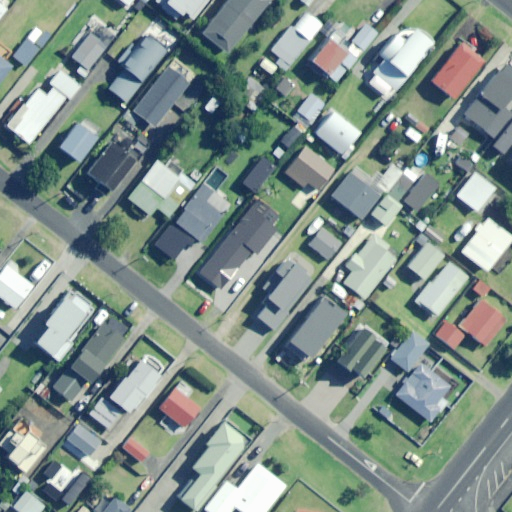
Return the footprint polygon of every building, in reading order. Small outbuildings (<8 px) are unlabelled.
[(190,18),(205,0),(154,0),(154,1),(175,19),(182,11),(190,18)] [(226,52),(268,0),(226,0),(201,31),(226,52)] [(362,51),(377,34),(365,24),(350,41),(362,51)] [(285,71),(309,41),(289,26),(270,50),(283,60),(279,66),(285,71)] [(394,90),(433,42),(413,27),(406,36),(398,30),(378,55),(382,59),(364,81),(383,97),(391,87),(394,90)] [(51,34),(45,29),(42,33),(36,28),(12,56),(24,66),(51,34)] [(338,44),(345,37),(337,30),(331,38),(329,36),(308,61),(334,83),(355,59),(338,44)] [(90,70),(108,46),(90,32),(71,56),(90,70)] [(126,102),(164,51),(143,35),(121,66),(124,68),(109,89),(126,102)] [(454,98),(484,59),(461,40),(430,80),(454,98)] [(0,81),(11,67),(0,57),(0,81)] [(271,74),(276,67),(264,58),(259,65),(271,74)] [(154,127),(188,84),(166,67),(132,110),(154,127)] [(68,100),(79,87),(57,69),(46,83),(52,88),(45,96),(39,91),(8,129),(27,144),(65,97),(68,100)] [(509,102),(511,98),(511,82),(497,71),(463,114),(483,129),(506,100),(509,102)] [(285,97),(294,87),(284,78),(275,88),(285,97)] [(249,118),(268,93),(252,81),(242,94),(250,100),(241,112),(249,118)] [(309,120),(322,103),(310,94),(297,111),(309,120)] [(211,113),(220,102),(213,96),(204,107),(211,113)] [(339,155),(357,133),(330,111),(312,132),(339,155)] [(77,162),(96,137),(77,122),(57,148),(77,162)] [(294,142),(302,130),(294,124),(285,136),(294,142)] [(415,143),(420,136),(408,127),(403,133),(415,143)] [(109,191),(138,156),(125,146),(122,150),(111,141),(86,172),(109,191)] [(427,154),(423,151),(417,153),(414,157),(415,163),(419,166),(426,165),(429,161),(427,154)] [(255,190),(273,168),(262,158),(243,181),(255,190)] [(310,197),(330,173),(314,160),(294,184),(310,197)] [(167,163),(164,168),(156,161),(126,199),(148,216),(155,208),(167,217),(194,184),(167,163)] [(420,179),(406,168),(402,174),(391,166),(376,185),(397,201),(400,198),(416,210),(437,184),(424,174),(420,179)] [(476,211),(494,189),(474,172),(456,195),(476,211)] [(360,219),(379,195),(349,173),(331,196),(360,219)] [(208,174),(172,223),(194,239),(200,243),(229,204),(208,188),(214,179),(208,174)] [(511,194),(511,180),(508,178),(502,187),(511,194)] [(265,212),(276,198),(264,189),(253,203),(265,212)] [(385,226),(400,206),(385,195),(370,214),(385,226)] [(238,268),(268,230),(246,212),(216,250),(238,268)] [(485,271),(511,238),(487,218),(460,252),(485,271)] [(177,262),(194,239),(172,223),(155,246),(177,262)] [(437,245),(442,239),(427,228),(422,234),(437,245)] [(328,259),(340,244),(321,229),(309,243),(328,259)] [(384,250),(388,245),(374,235),(356,258),(352,254),(344,265),(352,272),(343,283),(363,299),(395,259),(384,250)] [(443,255),(426,242),(407,267),(423,280),(443,255)] [(433,318),(467,278),(448,261),(414,301),(433,318)] [(4,265),(0,270),(0,297),(13,308),(31,285),(28,283),(29,282),(6,264),(5,266),(4,265)] [(281,308),(307,276),(291,264),(261,302),(265,305),(256,316),(274,330),(287,313),(281,308)] [(483,297),(490,287),(479,280),(472,290),(483,297)] [(342,299),(347,293),(334,283),(329,289),(342,299)] [(43,326),(31,342),(48,355),(49,354),(56,360),(70,342),(66,339),(90,308),(86,306),(88,303),(73,291),(70,293),(67,290),(61,297),(59,297),(39,323),(43,326)] [(484,346),(505,320),(480,299),(459,326),(484,346)] [(106,314),(101,309),(94,317),(100,322),(106,314)] [(306,324),(310,327),(308,330),(320,339),(322,337),(328,342),(339,328),(317,311),(306,324)] [(454,349),(465,335),(446,321),(435,335),(454,349)] [(101,322),(50,386),(70,402),(85,382),(86,383),(123,339),(101,322)] [(361,378),(386,346),(361,327),(336,360),(361,378)] [(407,372),(428,345),(411,332),(390,359),(407,372)] [(121,376),(105,396),(126,412),(129,407),(134,408),(143,396),(144,397),(154,384),(154,379),(157,375),(155,373),(160,367),(156,361),(150,357),(144,355),(139,361),(137,359),(122,377),(121,376)] [(440,398),(449,387),(420,363),(394,394),(430,423),(446,403),(440,398)] [(173,387),(156,407),(182,428),(199,407),(187,397),(193,390),(180,380),(174,387),(173,387)] [(36,392),(43,398),(49,390),(41,384),(36,392)] [(9,427),(0,439),(0,446),(7,452),(3,457),(23,472),(44,445),(35,439),(40,432),(26,420),(24,422),(18,417),(10,428),(9,427)] [(219,421),(201,443),(204,446),(187,468),(196,474),(177,499),(189,510),(191,508),(194,511),(214,486),(211,483),(239,447),(237,436),(219,421)] [(77,423),(65,438),(87,456),(99,441),(77,423)] [(147,453),(129,440),(123,449),(140,462),(147,453)] [(46,458),(40,466),(46,471),(53,464),(46,458)] [(94,473),(78,461),(70,472),(76,477),(72,482),(81,489),(94,473)] [(257,470),(255,469),(228,503),(239,511),(263,511),(285,485),(260,466),(257,470)] [(28,480),(22,475),(17,480),(23,485),(28,480)] [(17,481),(11,489),(17,494),(23,486),(17,481)] [(38,511),(43,505),(24,490),(11,507),(17,511),(38,511)] [(217,492),(205,507),(210,511),(230,511),(232,510),(224,504),(228,500),(217,492)] [(100,499),(92,493),(85,502),(92,508),(100,499)] [(94,511),(92,510),(89,511),(126,511),(129,508),(112,495),(99,511),(94,511)] [(2,499),(0,500),(0,507),(4,510),(9,504),(2,499)]
